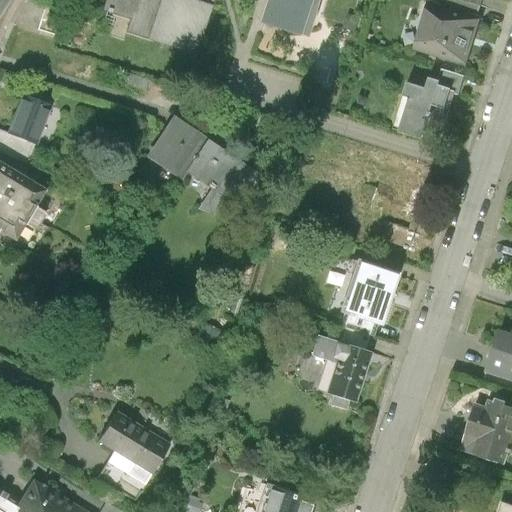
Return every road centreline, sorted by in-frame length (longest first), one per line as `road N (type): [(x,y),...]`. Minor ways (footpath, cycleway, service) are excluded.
road 1 (residential): [(450,280),(374,511)]
road 2 (residential): [(511,75),(450,280)]
